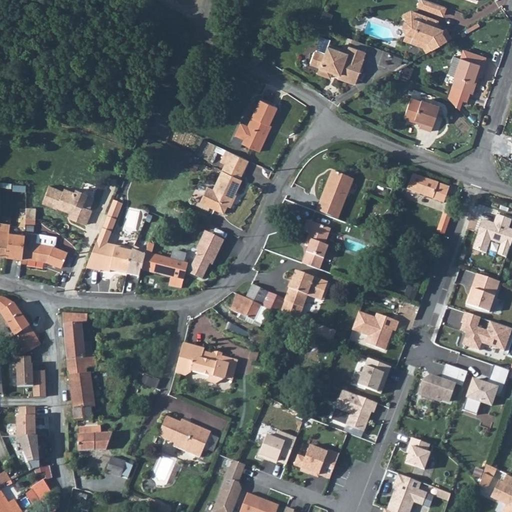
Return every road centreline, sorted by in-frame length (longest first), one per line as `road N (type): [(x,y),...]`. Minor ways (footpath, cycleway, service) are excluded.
road 1 (residential): [(54,301),(182,308),(217,294),(246,263),(281,180),(305,147),(333,132),(473,177)]
road 2 (residential): [(403,382),(473,177)]
road 3 (residential): [(54,301),(65,511)]
road 4 (residential): [(473,177),(511,61)]
